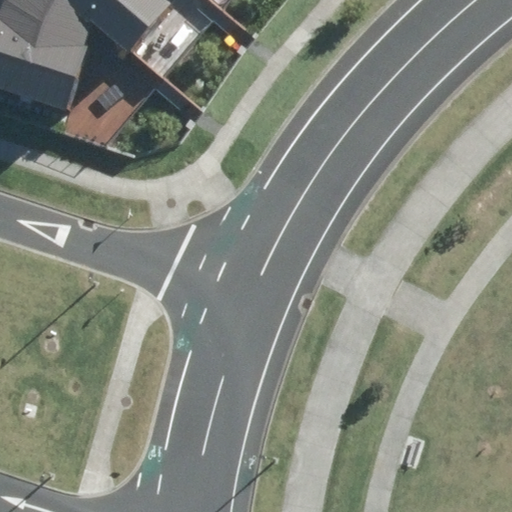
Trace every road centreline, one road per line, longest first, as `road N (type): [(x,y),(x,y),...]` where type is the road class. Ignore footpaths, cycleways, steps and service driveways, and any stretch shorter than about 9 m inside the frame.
road 1 (tertiary): [(250,286),(356,115),(472,0)]
road 2 (tertiary): [(0,198),(250,286)]
road 3 (tertiary): [(194,511),(211,387),(250,286)]
